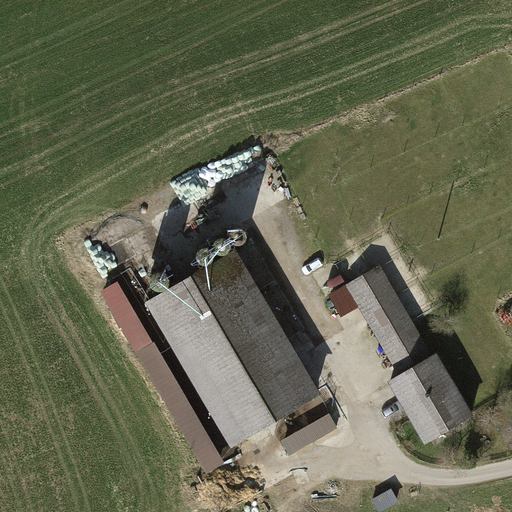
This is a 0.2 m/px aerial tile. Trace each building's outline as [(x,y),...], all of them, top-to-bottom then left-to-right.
[(227,239),(223,236),(217,236),(213,240),(212,245),(215,250),(220,252),(225,250),(228,245),(227,239)] [(211,248),(207,245),(201,245),(197,248),(196,254),(199,259),(204,261),(209,259),(212,254),(211,248)] [(234,443),(323,389),(236,246),(147,301),(234,443)] [(391,379),(429,445),(480,416),(442,349),(432,355),(417,327),(399,296),(382,266),(370,273),(348,285),(398,375),(391,379)] [(136,350),(207,472),(225,461),(154,340),(136,350)] [(337,408),(282,429),(289,446),(344,425),(337,408)]
